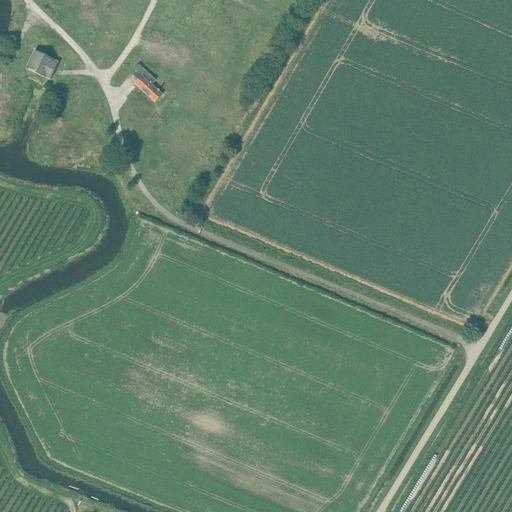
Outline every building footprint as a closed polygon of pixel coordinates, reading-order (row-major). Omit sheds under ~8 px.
[(228,10),(248,19),(252,11),(232,2),(228,10)] [(293,16),(296,9),(280,2),(277,9),(293,16)] [(215,22),(215,15),(207,14),(207,22),(215,22)] [(223,23),(219,30),(240,41),(244,33),(223,23)] [(267,57),(280,42),(275,38),(263,53),(267,57)] [(256,44),(252,48),(261,55),(264,50),(256,44)] [(232,59),(235,51),(218,45),(215,53),(232,59)] [(50,80),(59,63),(55,61),(55,60),(35,51),(26,69),(46,79),(46,78),(50,80)] [(258,61),(246,81),(252,84),(264,65),(258,61)] [(204,74),(226,84),(229,78),(207,68),(204,74)] [(155,103),(162,95),(151,86),(153,83),(151,81),(153,78),(150,76),(143,69),(136,76),(139,79),(134,84),(155,103)] [(197,100),(206,79),(200,76),(190,97),(197,100)] [(10,79),(5,93),(22,100),(28,86),(10,79)] [(94,96),(100,104),(109,98),(103,90),(94,96)] [(80,91),(70,107),(76,111),(86,95),(80,91)] [(98,123),(108,111),(93,99),(83,111),(98,123)] [(164,111),(171,107),(166,99),(159,104),(164,111)] [(223,103),(219,111),(241,121),(244,113),(223,103)] [(156,122),(162,116),(155,109),(149,115),(156,122)] [(191,111),(186,118),(200,127),(205,120),(191,111)] [(53,130),(60,133),(68,116),(61,113),(53,130)] [(93,127),(90,125),(88,127),(83,122),(68,138),(76,145),(93,127)] [(180,128),(175,135),(193,147),(198,139),(180,128)] [(224,148),(229,142),(214,132),(210,138),(224,148)] [(91,134),(82,152),(93,157),(102,139),(91,134)] [(202,163),(208,166),(211,161),(218,166),(224,158),(203,145),(199,152),(206,156),(202,163)] [(182,146),(180,151),(186,154),(189,149),(182,146)] [(146,158),(139,161),(142,167),(148,163),(146,158)] [(160,164),(148,178),(160,188),(171,173),(160,164)] [(215,176),(219,169),(214,166),(210,173),(215,176)] [(184,167),(171,182),(177,186),(189,172),(184,167)] [(195,190),(202,179),(192,173),(185,184),(195,190)]
